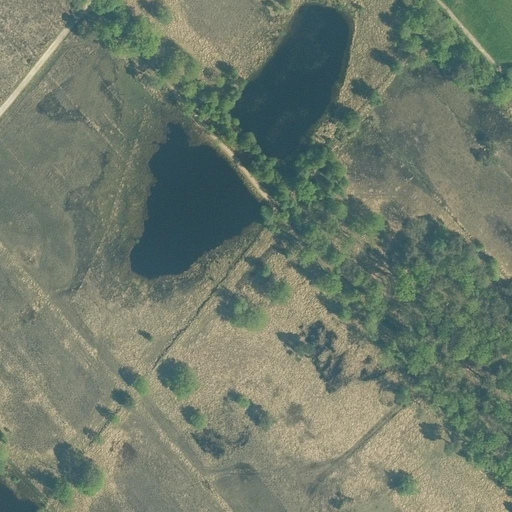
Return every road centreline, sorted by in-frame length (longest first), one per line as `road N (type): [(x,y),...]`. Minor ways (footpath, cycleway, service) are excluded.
road 1 (track): [(95,0),(511,483)]
road 2 (track): [(0,115),(86,0)]
